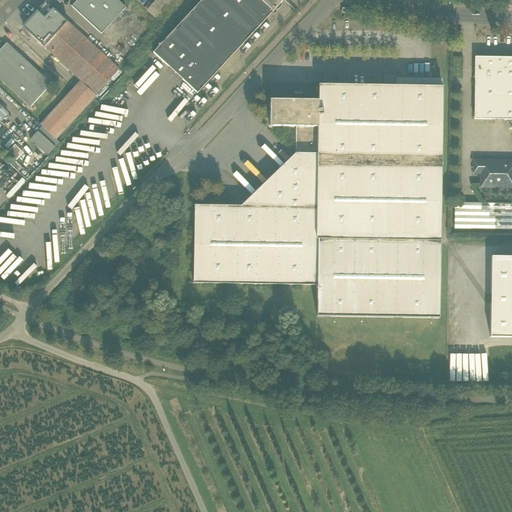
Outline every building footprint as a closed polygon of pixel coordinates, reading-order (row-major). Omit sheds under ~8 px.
[(125,8),(116,0),(77,0),(71,7),(101,34),(125,8)] [(154,0),(146,9),(154,16),(169,0),(154,0)] [(197,94),(273,12),(259,0),(201,0),(160,45),(159,44),(158,45),(159,46),(153,53),(197,94)] [(259,0),(273,12),(282,1),(280,0),(259,0)] [(45,1),(21,27),(44,47),(67,22),(45,1)] [(43,47),(80,81),(95,95),(119,70),(67,22),(44,47),(43,47)] [(0,50),(0,80),(30,108),(51,85),(53,83),(50,80),(48,82),(6,44),(0,50)] [(473,120),(511,120),(511,58),(474,58),(473,120)] [(96,96),(95,95),(80,81),(40,125),(42,127),(56,140),(96,96)] [(318,86),(318,101),(317,127),(317,154),(316,240),(317,240),(440,242),(442,87),(318,86)] [(269,127),(295,127),(317,127),(318,101),(269,101),(269,127)] [(2,108),(0,109),(0,123),(9,114),(2,108)] [(42,127),(37,132),(55,148),(59,143),(56,140),(42,127)] [(317,154),(317,127),(295,127),(295,154),(317,154)] [(47,156),(55,148),(37,132),(30,140),(47,156)] [(316,240),(317,154),(295,154),(240,207),(194,206),(193,284),(316,286),(317,240),(316,240)] [(502,188),(511,188),(511,161),(473,161),(473,174),(480,174),(480,185),(495,186),(495,183),(502,183),(502,188)] [(236,179),(251,194),(254,190),(240,175),(236,179)] [(454,229),(511,230),(511,203),(454,203),(454,229)] [(316,286),(316,317),(439,318),(440,242),(317,240),(316,286)] [(511,257),(491,257),(490,338),(511,338),(511,257)]
